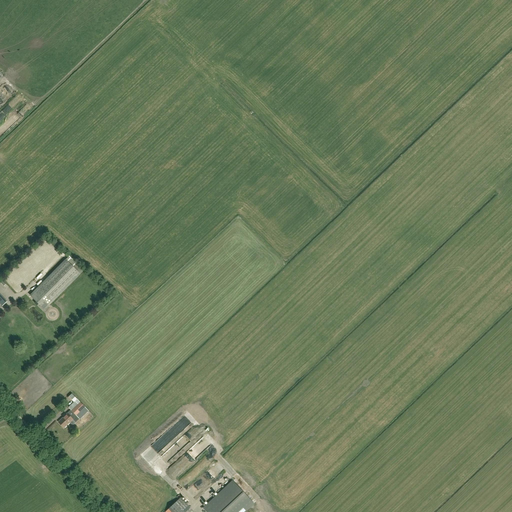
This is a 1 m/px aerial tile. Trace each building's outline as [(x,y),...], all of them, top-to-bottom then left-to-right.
[(49,306),(48,306),(80,274),(66,259),(34,291),(30,295),(45,310),(49,306)] [(0,292),(0,302),(4,307),(9,302),(0,292)] [(69,397),(74,402),(69,407),(71,410),(58,422),(64,428),(73,419),(76,422),(79,419),(88,411),(72,394),(69,397)] [(206,435),(201,441),(205,446),(200,451),(203,454),(214,442),(206,435)] [(201,463),(190,475),(194,479),(205,468),(201,463)] [(197,481),(200,486),(209,479),(206,475),(197,481)] [(233,481),(203,508),(206,511),(244,511),(254,503),(243,492),(233,481)] [(165,511),(185,511),(190,508),(181,497),(165,511)]
